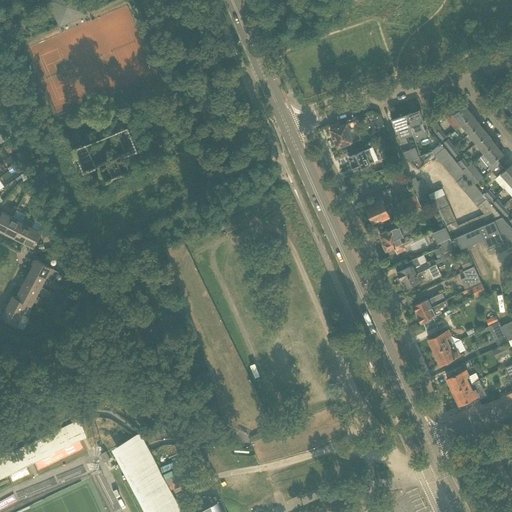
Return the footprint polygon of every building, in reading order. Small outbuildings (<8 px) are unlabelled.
[(49,0),(52,6),(60,25),(66,22),(65,18),(79,12),(80,16),(87,13),(80,0),(49,0)] [(145,12),(158,6),(154,0),(150,0),(141,4),(145,12)] [(461,124),(473,115),(465,105),(453,114),(455,116),(452,118),(458,127),(461,124)] [(423,123),(424,122),(420,110),(406,115),(412,134),(420,132),(422,136),(422,137),(427,135),(423,123)] [(407,142),(405,137),(412,134),(406,115),(393,119),(397,132),(397,131),(402,144),(407,142)] [(469,134),(480,124),(473,115),(461,124),(469,134)] [(437,131),(441,128),(436,119),(431,122),(432,123),(437,131)] [(385,127),(383,121),(377,124),(379,130),(385,127)] [(330,129),(337,148),(356,141),(353,134),(351,135),(347,123),(330,129)] [(129,124),(75,146),(84,170),(98,164),(105,180),(131,170),(124,154),(138,148),(129,124)] [(488,134),(480,124),(469,134),(477,143),(488,134)] [(436,132),(442,140),(446,137),(440,129),(436,132)] [(488,134),(477,143),(485,153),(496,144),(488,134)] [(392,140),(390,135),(380,139),(382,144),(392,140)] [(444,142),(450,149),(454,146),(448,139),(444,142)] [(8,153),(13,150),(9,144),(4,147),(8,153)] [(504,154),(496,144),(485,153),(480,157),(488,166),(504,154)] [(454,146),(450,149),(455,156),(459,153),(454,146)] [(354,168),(355,169),(374,161),(378,159),(373,147),(364,150),(349,157),(352,163),(351,164),(352,168),(354,168)] [(433,151),(419,156),(416,147),(404,151),(408,161),(419,169),(434,156),(433,151)] [(444,148),(435,155),(439,159),(448,152),(444,148)] [(386,155),(389,165),(401,161),(398,152),(386,155)] [(448,152),(439,159),(442,163),(451,156),(448,152)] [(442,163),(445,168),(454,160),(451,156),(442,163)] [(465,168),(469,165),(463,158),(459,161),(465,168)] [(445,168),(449,172),(458,165),(454,160),(445,168)] [(479,172),(471,163),(469,165),(465,168),(463,170),(466,175),(470,179),(479,172)] [(509,183),(511,180),(511,163),(511,164),(500,174),(509,183)] [(21,165),(14,167),(17,174),(23,171),(21,165)] [(449,172),(453,177),(462,170),(458,165),(449,172)] [(462,170),(453,177),(457,182),(466,175),(463,170),(462,170)] [(483,177),(479,172),(470,179),(474,184),(475,185),(477,183),(483,177)] [(466,175),(457,182),(461,187),(470,179),(466,175)] [(418,182),(411,184),(414,190),(424,185),(422,179),(418,182)] [(470,179),(461,187),(465,192),(474,184),(470,179)] [(474,184),(465,192),(469,196),(478,189),(475,185),(474,184)] [(424,185),(414,190),(416,194),(416,195),(427,190),(424,185)] [(229,196),(230,196),(240,192),(240,191),(238,186),(234,188),(234,187),(226,190),(229,196)] [(429,195),(418,200),(421,205),(433,200),(444,194),(445,194),(442,187),(429,194),(429,195)] [(469,196),(473,201),(482,194),(478,189),(469,196)] [(416,195),(418,200),(429,195),(429,194),(427,190),(416,195)] [(485,193),(491,200),(495,197),(489,190),(485,193)] [(391,202),(388,204),(384,206),(381,199),(375,202),(376,204),(368,208),(371,215),(369,216),(371,221),(373,220),(374,221),(382,218),(382,219),(393,214),(395,218),(402,215),(421,205),(418,200),(416,195),(416,194),(396,203),(398,206),(394,208),(391,202)] [(444,194),(433,200),(436,205),(447,200),(444,194)] [(486,199),(482,194),(473,201),(477,206),(478,206),(486,199)] [(486,199),(478,206),(481,210),(490,203),(486,199)] [(499,209),(503,206),(497,199),(493,202),(499,209)] [(447,200),(436,205),(438,210),(449,205),(447,200)] [(481,210),(484,214),(485,214),(496,210),(490,203),(481,210)] [(449,205),(438,210),(441,215),(452,210),(449,205)] [(509,212),(503,206),(499,209),(506,216),(509,212)] [(441,215),(443,220),(454,215),(452,210),(441,215)] [(496,210),(485,214),(488,222),(501,216),(496,210)] [(3,212),(0,217),(0,230),(5,233),(13,217),(3,212)] [(488,222),(485,214),(484,214),(479,216),(483,224),(488,222)] [(443,220),(445,225),(456,220),(454,215),(443,220)] [(506,249),(511,246),(511,228),(502,218),(501,216),(488,222),(483,224),(478,227),(472,229),(467,232),(462,234),(451,239),(447,230),(445,227),(432,233),(437,244),(440,243),(442,246),(444,252),(459,245),(461,249),(483,239),(488,250),(503,243),(506,249)] [(483,224),(479,216),(474,218),(478,227),(483,224)] [(15,238),(23,222),(13,217),(5,233),(15,238)] [(15,238),(25,243),(33,227),(35,222),(25,217),(23,222),(15,238)] [(478,227),(474,218),(469,221),(472,229),(478,227)] [(456,220),(445,225),(446,227),(445,227),(447,230),(458,225),(456,220)] [(33,227),(25,243),(34,248),(45,226),(35,221),(35,222),(33,227)] [(472,229),(469,221),(464,223),(467,232),(472,229)] [(467,232),(464,223),(458,225),(462,234),(467,232)] [(462,234),(458,225),(447,230),(451,239),(462,234)] [(400,226),(397,227),(381,234),(380,236),(383,243),(382,245),(384,249),(386,249),(387,250),(386,251),(389,256),(405,249),(400,237),(404,235),(400,226)] [(444,252),(442,246),(434,249),(438,258),(440,262),(457,254),(455,248),(444,253),(444,252)] [(464,270),(472,266),(468,256),(460,260),(464,270)] [(431,266),(429,261),(421,265),(417,257),(411,260),(395,268),(401,280),(431,266)] [(46,277),(52,267),(36,259),(31,269),(46,277)] [(401,280),(405,289),(421,282),(421,284),(441,274),(436,264),(431,266),(401,280)] [(465,288),(470,286),(481,281),(474,266),(472,266),(464,270),(463,271),(466,277),(461,279),(465,288)] [(26,279),(42,287),(46,277),(31,269),(26,279)] [(48,290),(41,287),(42,287),(26,279),(21,288),(37,296),(43,299),(48,290)] [(485,291),(482,283),(471,288),(474,296),(485,291)] [(32,306),(37,296),(21,288),(16,297),(16,298),(29,304),(28,304),(32,306)] [(416,314),(446,300),(442,292),(429,299),(428,298),(413,306),(416,314)] [(13,295),(8,305),(7,305),(23,314),(28,304),(29,304),(16,298),(16,297),(13,295)] [(436,315),(442,312),(440,308),(448,304),(446,300),(416,314),(421,323),(436,315)] [(4,323),(15,329),(23,314),(7,305),(8,305),(4,304),(2,307),(6,309),(2,315),(7,318),(4,323)] [(49,326),(53,317),(48,314),(43,323),(49,326)] [(489,326),(499,322),(496,315),(486,320),(489,326)] [(507,340),(511,337),(511,321),(501,326),(507,340)] [(508,341),(507,340),(501,326),(499,322),(489,326),(498,346),(508,341)] [(448,330),(429,339),(431,345),(431,347),(432,350),(434,350),(434,352),(450,344),(446,337),(451,335),(448,330)] [(437,358),(440,364),(460,355),(458,349),(453,352),(450,344),(434,352),(435,353),(434,355),(436,358),(437,358)] [(496,359),(511,352),(507,344),(492,350),(496,359)] [(451,390),(453,391),(469,384),(479,379),(476,372),(469,376),(466,369),(447,378),(450,385),(449,387),(451,390)] [(478,396),(475,389),(473,391),(469,384),(453,391),(453,392),(453,394),(454,397),(456,398),(459,405),(467,401),(468,405),(474,402),(472,399),(478,396)] [(81,419),(0,457),(0,474),(88,433),(81,419)] [(221,511),(216,501),(192,511),(178,511),(139,433),(115,445),(150,511),(221,511)] [(0,500),(0,511),(122,511),(96,456),(0,500)]
